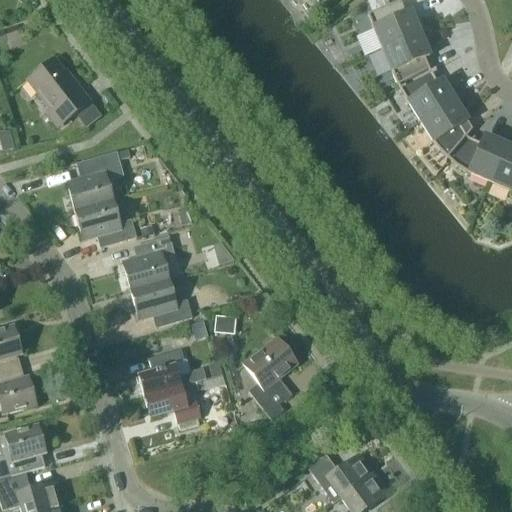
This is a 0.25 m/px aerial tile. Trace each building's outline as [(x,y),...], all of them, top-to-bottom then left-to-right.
[(386,1),(377,4),(380,11),(389,7),(386,1)] [(367,17),(382,52),(419,36),(409,14),(405,16),(399,3),(389,7),(380,11),(367,17)] [(419,36),(382,52),(397,87),(425,73),(420,62),(428,58),(419,36)] [(67,123),(74,117),(89,105),(71,81),(69,82),(53,62),(26,83),(49,113),(45,115),(54,127),(64,119),(67,123)] [(402,97),(419,124),(453,103),(440,82),(433,87),(427,77),(399,92),(402,97)] [(453,103),(419,124),(432,145),(439,152),(446,160),(471,132),(466,124),(466,123),(453,103)] [(9,133),(0,135),(0,148),(1,154),(5,152),(13,150),(10,139),(9,133)] [(489,184),(505,148),(483,138),(479,146),(469,141),(450,163),(454,167),(465,174),(489,184)] [(511,150),(505,148),(489,184),(511,194),(511,150)] [(127,152),(116,155),(118,163),(129,160),(127,152)] [(74,213),(112,205),(113,204),(112,203),(112,202),(111,202),(106,183),(122,179),(118,163),(116,155),(75,166),(79,181),(66,185),(74,213)] [(112,205),(74,213),(73,213),(73,214),(73,215),(74,215),(82,243),(96,239),(99,251),(135,241),(130,223),(118,226),(112,205)] [(142,237),(152,234),(150,228),(140,231),(142,237)] [(129,293),(129,294),(168,283),(168,282),(167,283),(161,261),(173,258),(168,240),(132,250),(135,261),(121,265),(129,293)] [(213,249),(218,267),(233,263),(221,247),(213,249)] [(168,283),(129,294),(129,296),(130,295),(138,323),(152,319),(155,331),(191,320),(186,303),(174,306),(168,285),(169,284),(168,283)] [(235,321),(214,319),(213,336),(234,338),(235,321)] [(0,375),(19,370),(16,359),(21,357),(13,329),(0,332),(0,375)] [(278,407),(291,397),(277,381),(296,366),(276,341),(242,368),(256,387),(247,394),(270,423),(283,414),(278,407)] [(180,352),(157,359),(147,362),(150,373),(136,377),(143,400),(180,389),(196,384),(201,383),(205,382),(201,371),(177,378),(174,367),(183,364),(180,352)] [(221,377),(217,364),(208,367),(212,380),(221,377)] [(19,370),(0,375),(0,412),(1,417),(0,417),(1,418),(36,408),(27,380),(23,381),(19,370)] [(205,382),(201,383),(203,392),(224,386),(221,377),(212,380),(205,382)] [(186,411),(180,389),(143,400),(149,422),(173,415),(176,427),(177,427),(196,421),(199,420),(196,408),(186,411)] [(196,421),(177,427),(179,433),(198,427),(196,421)] [(0,459),(0,481),(10,479),(44,470),(40,458),(45,456),(37,428),(0,438),(0,458),(0,460),(0,459)] [(357,458),(336,473),(324,457),(306,470),(332,506),(339,501),(371,477),(357,458)] [(8,511),(18,509),(19,511),(58,511),(61,511),(53,486),(29,493),(24,477),(0,483),(0,511),(8,511)] [(365,511),(386,497),(371,477),(339,501),(348,511),(347,511),(365,511)]
